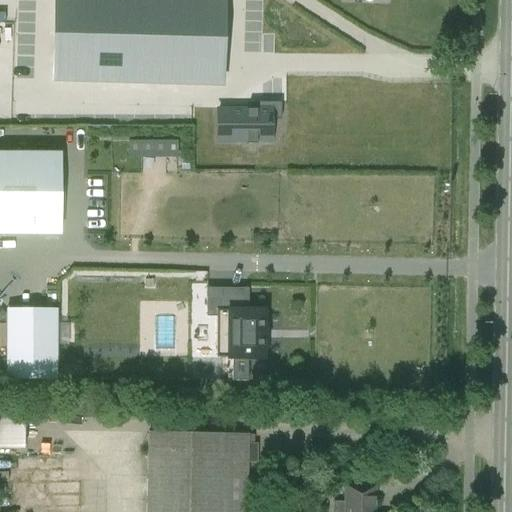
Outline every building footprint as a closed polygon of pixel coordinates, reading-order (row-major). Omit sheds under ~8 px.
[(53,0),(52,82),(222,86),(224,0),(53,0)] [(16,23),(16,73),(45,73),(46,24),(16,23)] [(230,123),(230,131),(271,132),(271,111),(282,111),(282,104),(282,95),(256,94),(256,102),(231,101),(230,123)] [(178,139),(128,140),(129,157),(178,155),(178,139)] [(0,153),(0,234),(59,235),(59,153),(0,153)] [(264,310),(248,310),(220,310),(220,288),(206,288),(206,318),(215,318),(215,359),(231,359),(231,383),(247,383),(247,360),(264,360),(264,310)] [(56,378),(57,307),(4,306),(4,378),(56,378)] [(0,407),(0,449),(24,449),(25,408),(0,407)] [(254,434),(248,434),(147,432),(144,511),(246,511),(247,463),(257,463),(257,444),(254,444),(254,434)] [(77,467),(77,459),(53,460),(54,468),(77,467)] [(47,483),(54,510),(82,503),(75,476),(47,483)] [(332,511),(373,511),(374,487),(345,486),(344,502),(333,502),(332,511)]
